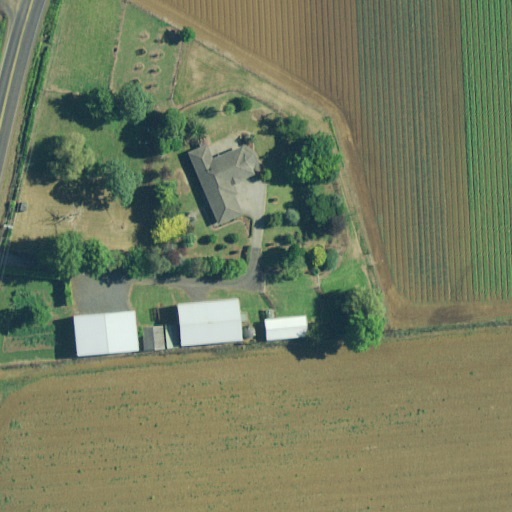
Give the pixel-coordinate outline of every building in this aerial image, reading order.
[(206,147),(188,154),(216,224),(240,215),(228,185),(256,173),(256,171),(256,169),(256,167),(256,165),(256,163),(256,161),(255,159),(254,157),(253,155),(252,153),(251,151),(249,150),(248,148),(246,147),(244,145),(211,159),(206,147)] [(175,305),(177,326),(164,327),(166,347),(178,346),(239,340),(235,300),(175,305)] [(136,350),(132,312),(72,317),(75,356),(136,350)] [(305,337),(304,316),(262,320),(264,340),(305,337)] [(163,348),(160,326),(139,329),(142,351),(163,348)]
